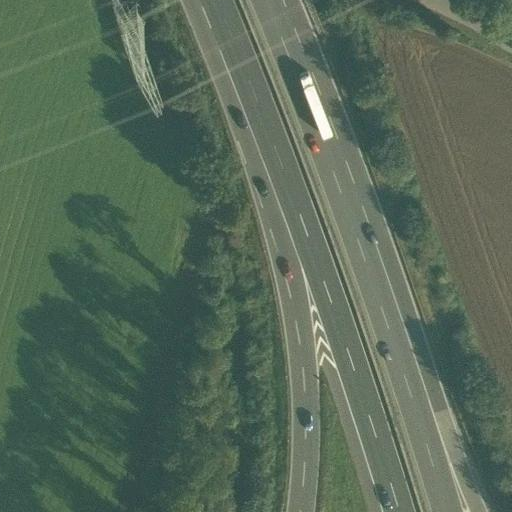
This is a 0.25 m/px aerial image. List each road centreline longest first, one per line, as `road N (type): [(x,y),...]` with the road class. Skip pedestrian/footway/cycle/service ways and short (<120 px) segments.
road 1 (motorway): [(216,0),(401,511)]
road 2 (motorway): [(212,0),(299,333),(307,428),(301,511)]
road 3 (motorway): [(436,443),(265,0)]
